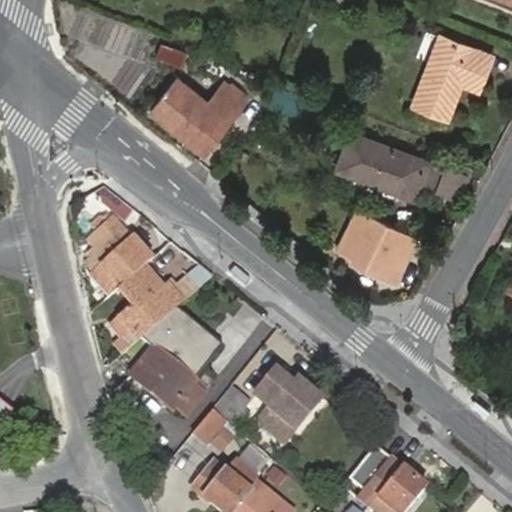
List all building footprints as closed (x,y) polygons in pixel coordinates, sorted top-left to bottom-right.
[(479,85),(491,52),(441,32),(413,103),(448,117),(464,79),(479,85)] [(180,64),(184,52),(162,42),(157,55),(180,64)] [(511,85),(511,60),(510,60),(502,82),(511,85)] [(261,84),(263,78),(254,75),(251,80),(261,84)] [(243,95),(229,83),(226,80),(209,101),(179,76),(153,109),(203,151),(247,98),(243,95)] [(232,79),(229,83),(243,95),(247,91),(232,79)] [(459,195),(467,174),(352,129),(338,168),(413,196),(419,180),(459,195)] [(347,229),(400,268),(416,236),(358,207),(347,229)] [(146,260),(154,252),(133,229),(102,259),(122,283),(123,282),(146,260)] [(394,282),(400,268),(347,229),(337,248),(352,256),(350,260),(394,282)] [(204,278),(192,269),(176,285),(165,273),(160,276),(146,260),(123,282),(132,292),(118,306),(142,333),(172,306),(204,278)] [(142,333),(118,306),(110,315),(124,329),(115,338),(125,349),(137,338),(142,333)] [(137,338),(149,348),(192,380),(220,347),(172,306),(142,333),(137,338)] [(248,359),(267,336),(254,328),(237,350),(248,359)] [(192,380),(149,348),(128,376),(172,413),(175,409),(185,417),(202,397),(191,388),(195,382),(192,380)] [(294,387),(271,368),(253,393),(269,408),(258,421),(282,441),(318,398),(299,382),(294,387)] [(248,402),(228,385),(210,408),(222,419),(229,424),(248,402)] [(0,428),(2,430),(15,411),(0,398),(0,428)] [(210,408),(191,432),(203,442),(222,419),(210,408)] [(365,486),(385,461),(369,447),(342,480),(359,494),(365,486)] [(365,486),(394,511),(401,511),(422,490),(385,461),(365,486)] [(223,470),(212,462),(191,488),(221,511),(274,511),(281,503),(253,481),(248,487),(244,484),(223,470)] [(229,462),(223,470),(244,484),(249,476),(229,462)] [(374,511),(394,511),(365,486),(359,494),(357,497),(374,511)] [(292,511),(281,503),(274,511),(292,511)]
